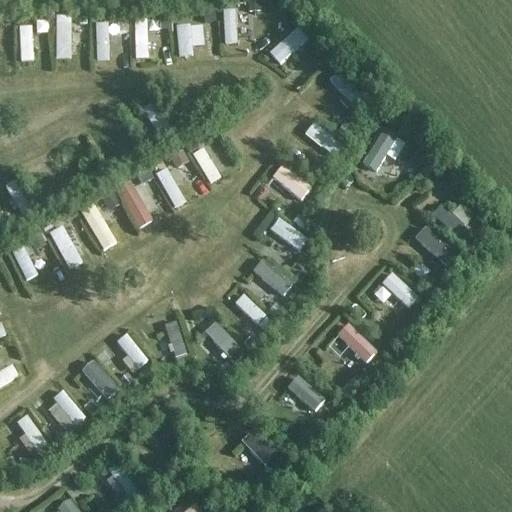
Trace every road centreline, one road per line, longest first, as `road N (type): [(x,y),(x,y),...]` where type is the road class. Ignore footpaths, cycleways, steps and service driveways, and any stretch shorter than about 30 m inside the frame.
road 1 (track): [(0,417),(132,303),(202,220),(277,154),(302,116)]
road 2 (track): [(0,500),(55,483),(170,395),(234,407),(344,295)]
road 3 (track): [(312,511),(511,277)]
road 4 (track): [(0,96),(70,97),(219,71),(257,70),(286,87)]
road 5 (track): [(344,295),(394,243),(391,218),(373,205),(347,204),(328,225),(331,250)]
